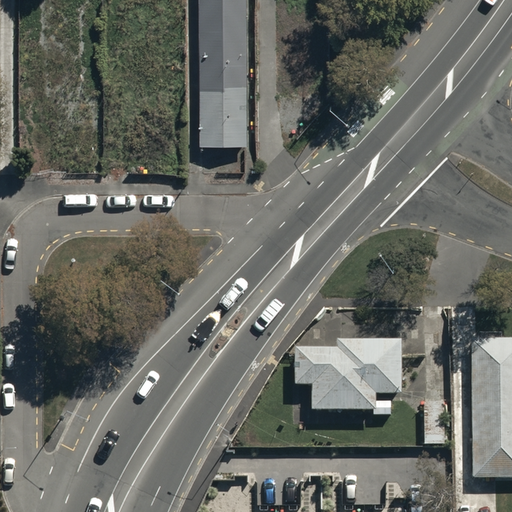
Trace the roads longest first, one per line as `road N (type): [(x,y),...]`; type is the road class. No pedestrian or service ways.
road 1 (residential): [(99,511),(44,484),(27,450),(20,306),(22,255),(35,234),(77,215),(226,215),(343,201)]
road 2 (secondary): [(343,201),(229,329),(154,434),(112,511)]
road 3 (secondary): [(415,124),(511,0)]
road 4 (residential): [(511,197),(415,124)]
